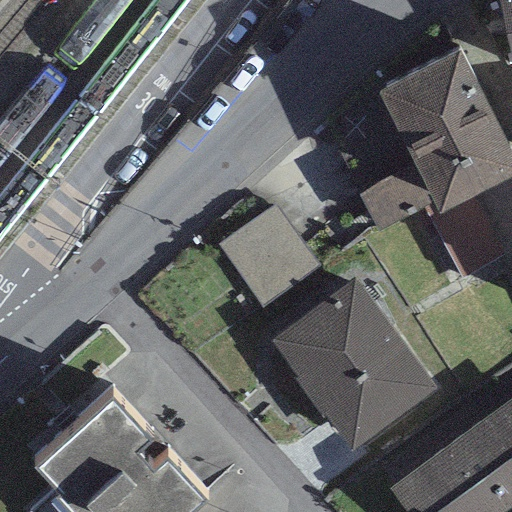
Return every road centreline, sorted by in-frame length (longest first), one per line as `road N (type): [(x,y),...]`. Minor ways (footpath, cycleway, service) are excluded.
road 1 (tertiary): [(94,275),(394,0)]
road 2 (residential): [(241,0),(105,160),(0,304)]
road 3 (residential): [(94,275),(313,511)]
road 4 (tertiary): [(0,360),(94,275)]
